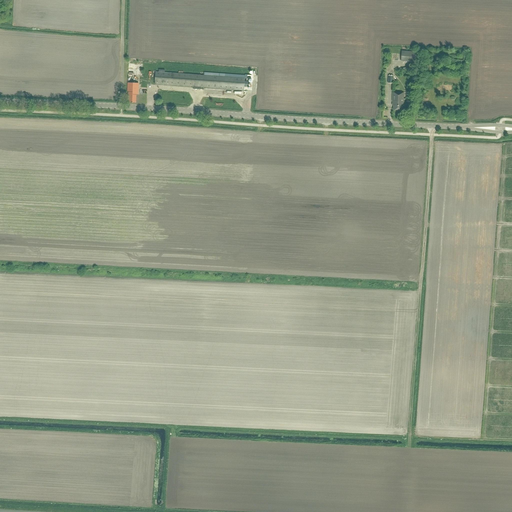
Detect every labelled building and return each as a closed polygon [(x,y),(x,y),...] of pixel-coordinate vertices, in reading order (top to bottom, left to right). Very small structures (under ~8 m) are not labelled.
[(403,51),(402,54),(402,60),(413,61),(414,55),(409,54),(409,52),(403,51)] [(129,64),(128,68),(128,76),(140,77),(141,64),(129,64)] [(243,91),(244,78),(155,72),(155,85),(243,91)] [(128,83),(127,92),(128,92),(128,101),(130,101),(129,103),(135,103),(135,101),(136,101),(136,95),(138,95),(138,83),(128,83)] [(404,97),(404,93),(392,93),(392,101),(392,103),(392,106),(393,106),(393,110),(402,110),(402,106),(403,106),(404,99),(403,99),(403,97),(404,97)]
